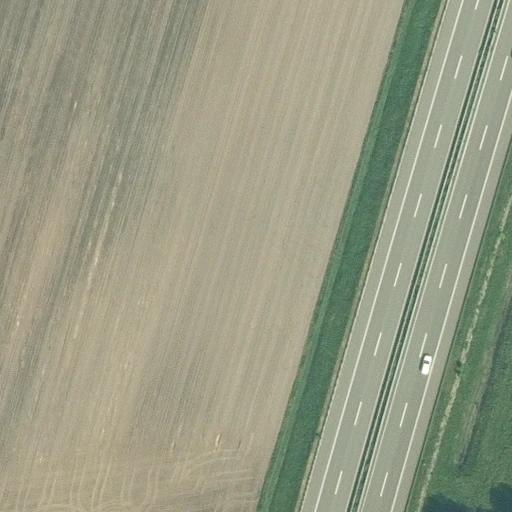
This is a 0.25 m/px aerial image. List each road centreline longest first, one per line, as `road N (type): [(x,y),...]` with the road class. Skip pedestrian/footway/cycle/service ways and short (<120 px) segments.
road 1 (motorway): [(480,0),(330,511)]
road 2 (motorway): [(376,511),(511,41)]
